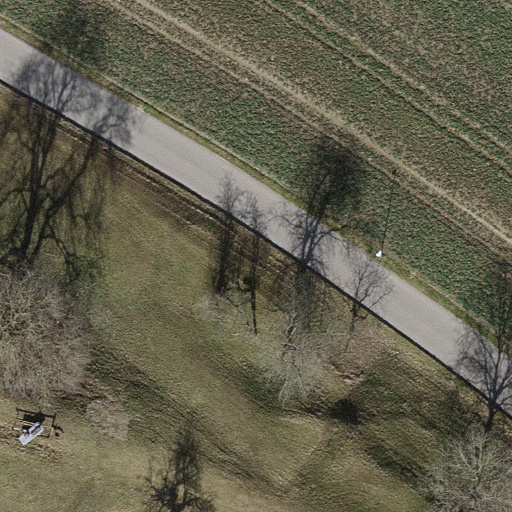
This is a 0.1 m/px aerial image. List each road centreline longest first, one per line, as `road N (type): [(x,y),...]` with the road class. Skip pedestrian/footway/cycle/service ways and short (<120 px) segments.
road 1 (residential): [(0,56),(268,219),(511,390)]
road 2 (unknown): [(267,511),(46,427)]
